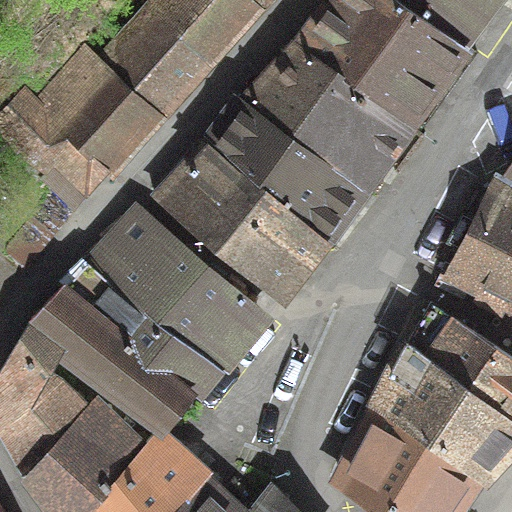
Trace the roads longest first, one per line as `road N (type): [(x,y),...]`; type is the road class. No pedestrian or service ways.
road 1 (residential): [(292,0),(58,255),(0,335)]
road 2 (residential): [(394,253),(284,463),(340,511)]
road 3 (residential): [(511,73),(394,253)]
road 4 (residential): [(394,253),(511,325)]
